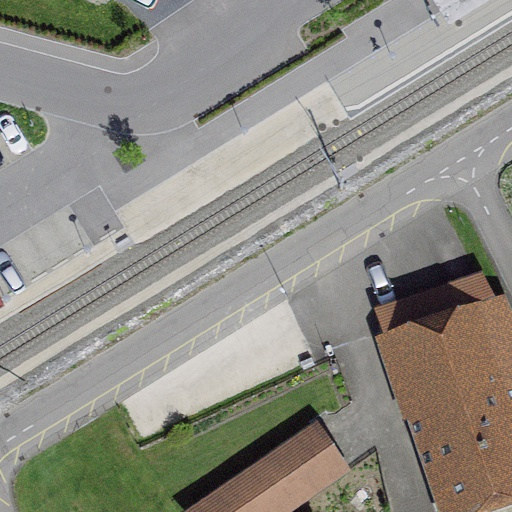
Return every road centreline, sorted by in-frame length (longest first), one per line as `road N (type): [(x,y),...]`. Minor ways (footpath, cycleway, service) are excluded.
road 1 (residential): [(0,440),(511,125)]
road 2 (residential): [(0,69),(108,98),(150,98),(198,74),(294,0)]
